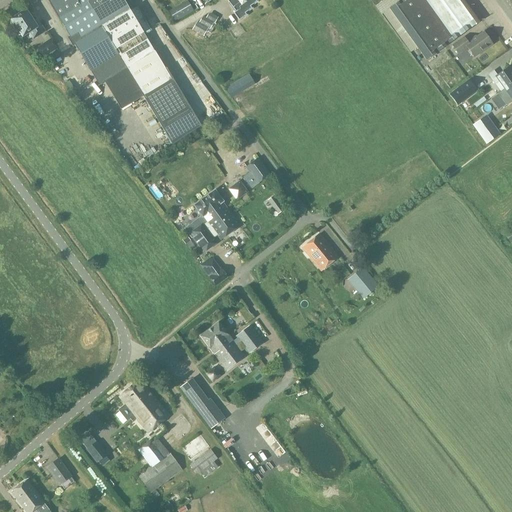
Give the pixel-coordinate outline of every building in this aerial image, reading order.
[(127,69),(85,0),(71,0),(69,1),(67,0),(49,0),(48,1),(99,86),(127,69)] [(85,0),(127,69),(143,96),(171,80),(143,33),(150,29),(137,7),(130,11),(123,0),(85,0)] [(227,0),(233,8),(235,7),(237,10),(234,13),(239,20),(247,15),(245,13),(252,8),(250,6),(257,2),(255,0),(227,0)] [(399,0),(389,7),(426,60),(448,44),(482,20),(467,0),(399,0)] [(188,1),(169,11),(175,22),(194,11),(188,1)] [(16,18),(12,20),(18,29),(15,30),(19,36),(22,35),(22,36),(29,32),(35,38),(44,31),(38,21),(34,24),(32,22),(34,20),(31,16),(29,17),(25,11),(22,14),(20,13),(15,16),(16,18)] [(209,30),(214,22),(203,16),(199,22),(197,21),(192,30),(204,37),(208,29),(209,30)] [(463,38),(452,46),(458,54),(467,48),(474,57),(492,44),(483,33),(474,39),(473,38),(466,43),(463,38)] [(42,59),(59,48),(53,38),(36,49),(42,59)] [(62,75),(69,70),(66,64),(58,70),(62,75)] [(494,71),(488,75),(495,85),(499,82),(504,89),(511,83),(511,72),(509,67),(497,75),(494,71)] [(249,74),(225,88),(230,96),(253,82),(249,74)] [(171,80),(143,96),(174,147),(202,129),(172,79),(171,80)] [(469,81),(450,95),(457,105),(476,91),(469,81)] [(65,85),(70,92),(75,89),(69,82),(65,85)] [(511,83),(504,89),(497,94),(506,106),(511,101),(511,83)] [(485,98),(486,104),(492,103),(491,98),(495,98),(493,84),(479,86),(481,99),(485,98)] [(499,135),(497,132),(486,117),(474,125),(487,144),(493,139),(499,135)] [(161,132),(157,134),(162,145),(166,143),(161,132)] [(268,177),(257,161),(256,160),(246,168),(258,184),(268,177)] [(235,197),(245,192),(238,178),(228,183),(235,197)] [(202,218),(204,217),(209,223),(205,226),(204,225),(203,225),(199,219),(188,227),(192,234),(191,235),(203,251),(206,250),(207,252),(217,243),(214,238),(217,235),(221,239),(239,226),(222,203),(224,202),(215,190),(194,206),(202,218)] [(286,208),(276,195),(269,200),(278,213),(286,208)] [(321,271),(338,257),(319,234),(302,248),(321,271)] [(378,287),(363,267),(347,280),(363,299),(378,287)] [(227,277),(221,269),(209,278),(215,286),(227,277)] [(209,329),(200,336),(214,354),(220,362),(226,371),(235,364),(244,357),(241,352),(243,351),(245,349),(247,352),(249,354),(256,349),(263,344),(259,339),(254,333),(248,338),(241,343),(242,344),(237,348),(232,341),(228,335),(218,323),(209,329)] [(251,327),(237,337),(241,342),(241,343),(248,338),(254,333),(251,327)] [(192,378),(179,388),(196,410),(209,400),(192,378)] [(140,380),(119,397),(148,433),(169,416),(140,380)] [(209,400),(196,410),(211,429),(226,418),(210,398),(209,400)] [(97,464),(107,455),(94,441),(91,438),(84,444),(88,449),(87,449),(86,450),(97,464)] [(170,453),(169,454),(157,439),(153,442),(151,440),(137,450),(139,453),(132,458),(139,467),(147,461),(151,467),(138,477),(150,494),(151,493),(156,499),(160,496),(156,490),(182,471),(170,453)] [(251,440),(247,442),(253,452),(257,450),(251,440)] [(210,450),(190,465),(197,474),(217,459),(210,450)] [(60,485),(71,477),(58,459),(47,467),(60,485)] [(32,503),(39,511),(49,511),(44,503),(27,480),(20,485),(26,493),(25,495),(30,503),(32,503)] [(26,493),(20,485),(11,492),(25,511),(32,511),(36,509),(38,511),(39,511),(32,503),(30,503),(25,495),(26,493)]
